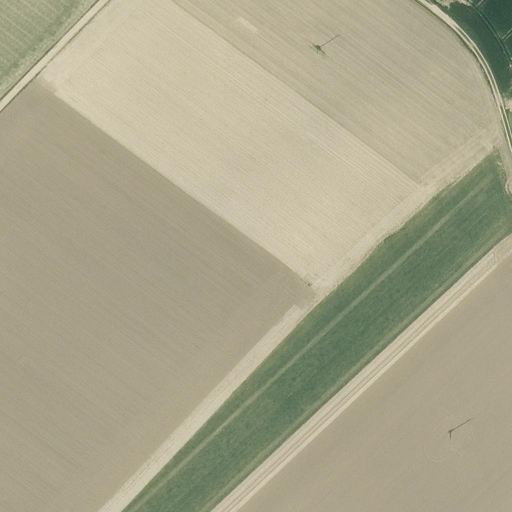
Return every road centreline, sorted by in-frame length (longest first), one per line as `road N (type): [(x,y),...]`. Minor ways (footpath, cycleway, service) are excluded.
road 1 (track): [(415,0),(470,45),(511,150)]
road 2 (track): [(0,119),(117,0)]
